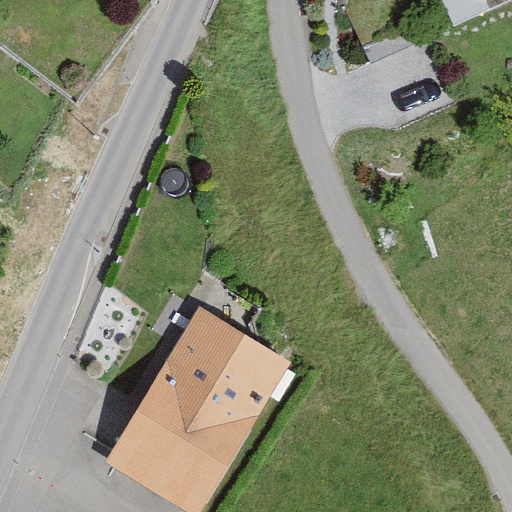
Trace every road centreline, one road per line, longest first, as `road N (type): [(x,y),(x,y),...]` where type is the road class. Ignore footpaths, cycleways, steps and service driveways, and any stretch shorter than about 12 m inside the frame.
road 1 (residential): [(283,0),(291,69),(329,196),(487,453),(511,508)]
road 2 (unclassified): [(0,447),(188,0)]
